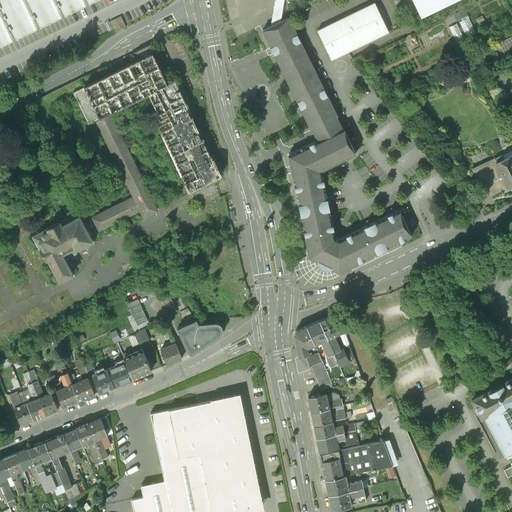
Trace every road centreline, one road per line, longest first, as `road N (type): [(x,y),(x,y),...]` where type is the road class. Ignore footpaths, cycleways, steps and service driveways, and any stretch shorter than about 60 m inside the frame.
road 1 (primary): [(275,320),(263,231),(203,7)]
road 2 (tertiary): [(0,446),(170,376),(275,320)]
road 3 (unclassified): [(203,7),(0,107)]
road 4 (primary): [(309,511),(275,320)]
road 5 (secondary): [(425,251),(275,320)]
road 6 (unclassified): [(425,251),(487,380)]
